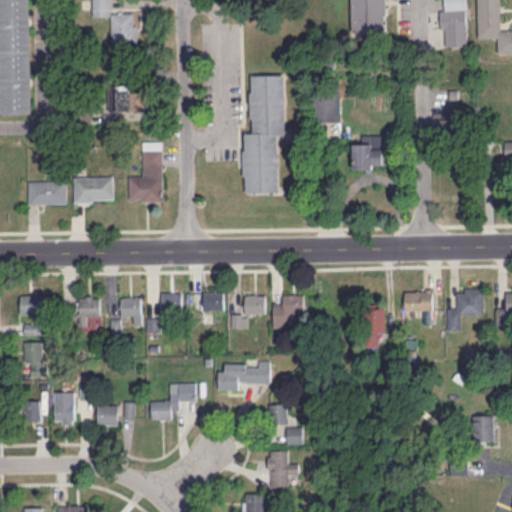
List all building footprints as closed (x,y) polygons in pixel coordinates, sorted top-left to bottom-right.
[(31,0),(0,0),(0,113),(33,112),(31,0)] [(110,0),(93,0),(93,15),(111,15),(110,0)] [(385,0),(386,13),(384,15),(385,31),(352,31),(351,0),(385,0)] [(477,0),(478,37),(497,36),(498,53),(511,52),(511,28),(501,29),(500,0),(477,0)] [(467,45),(465,8),(440,9),(441,28),(445,28),(446,46),(467,45)] [(134,12),(111,13),(112,42),(139,41),(138,24),(134,24),(134,12)] [(251,75),(285,73),(288,134),(279,134),(280,191),(246,191),(245,175),(243,176),(242,149),(245,148),(245,132),(253,132),(252,117),(250,117),(249,92),(252,91),(251,75)] [(132,84),(109,84),(109,111),(147,111),(147,92),(132,92),(132,84)] [(339,121),(339,97),(315,97),(315,121),(339,121)] [(433,114),(433,131),(460,131),(460,102),(446,102),(446,114),(433,114)] [(388,168),(388,135),(353,135),(353,168),(388,168)] [(164,140),(142,140),(142,175),(130,175),(130,201),(164,201),(164,140)] [(114,176),(75,177),(75,202),(93,201),(93,199),(115,198),(114,176)] [(67,180),(29,180),(30,203),(67,202),(67,180)] [(511,286),(506,286),(506,307),(496,307),(496,327),(511,327),(511,286)] [(458,287),(457,308),(448,308),(447,329),(464,330),(465,317),(484,317),(485,288),(458,287)] [(426,322),(435,322),(435,289),(405,289),(405,310),(426,310),(426,322)] [(162,310),(183,310),(183,291),(162,291),(162,310)] [(204,309),(226,309),(226,291),(204,291),(204,309)] [(21,313),(44,313),(44,294),(21,294),(21,313)] [(266,313),(266,294),(245,294),(245,313),(266,313)] [(304,294),(284,294),(284,303),(274,303),(274,326),(293,326),(293,313),(304,313),(304,294)] [(101,295),(79,295),(79,323),(90,323),(90,315),(101,315),(101,295)] [(142,296),(122,296),(122,315),(133,315),(133,324),(142,324),(142,296)] [(383,307),(365,307),(365,346),(383,346),(383,307)] [(232,327),(246,327),(246,315),(232,315),(232,327)] [(161,332),(161,317),(148,317),(148,333),(161,332)] [(26,340),(26,370),(45,370),(45,340),(26,340)] [(247,389),(247,381),(271,381),(271,362),(227,362),(227,370),(219,370),(218,389),(247,389)] [(152,401),(152,418),(173,418),(173,409),(181,409),(181,399),(196,399),(196,381),(170,382),(171,400),(152,401)] [(76,391),(56,391),(56,423),(76,423),(76,391)] [(42,421),(42,400),(26,400),(26,421),(42,421)] [(270,402),(270,424),(288,423),(288,402),(270,402)] [(119,403),(98,403),(98,424),(119,424),(119,403)] [(495,414),(477,414),(477,441),(495,441),(495,414)] [(288,442),(303,442),(303,427),(288,427),(288,442)] [(290,461),(290,449),(270,449),(270,486),(290,486),(290,474),(300,474),(300,461),(290,461)] [(245,493),(244,511),(264,511),(265,493),(245,493)]
